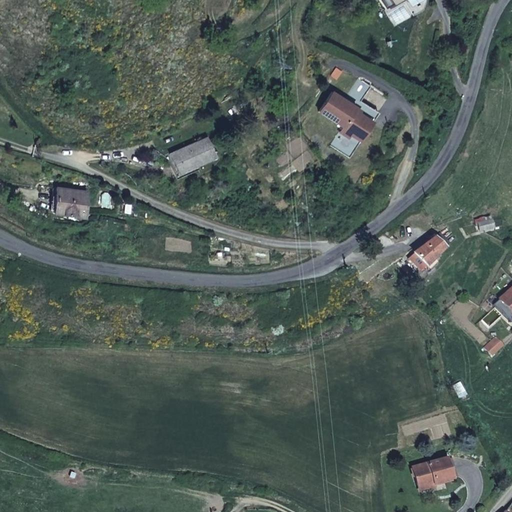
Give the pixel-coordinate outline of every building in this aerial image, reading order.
[(387,9),(401,0),(398,0),(386,8),(387,9)] [(362,98),(370,86),(359,78),(351,90),(352,91),(362,98)] [(372,122),(354,110),(356,107),(346,101),(332,92),(319,111),(341,126),(342,127),(341,129),(359,141),(372,122)] [(372,122),(378,112),(350,94),(346,101),(356,107),(354,110),(372,122)] [(348,157),(359,141),(341,129),(342,127),(341,126),(329,145),(348,157)] [(196,164),(215,156),(206,137),(166,155),(176,178),(198,169),(196,164)] [(83,217),(86,191),(56,187),(53,213),(83,217)] [(492,228),(491,220),(484,221),(478,223),(480,231),(492,228)] [(433,259),(448,244),(446,243),(438,234),(436,235),(413,253),(413,254),(425,266),(430,271),(437,264),(433,259)] [(425,266),(413,254),(408,258),(419,271),(425,266)] [(511,314),(511,286),(498,299),(511,314)] [(491,356),(502,345),(495,337),(484,348),(491,356)] [(456,478),(451,457),(446,459),(451,480),(456,478)] [(451,480),(446,459),(412,467),(417,486),(432,482),(432,484),(451,480)]
